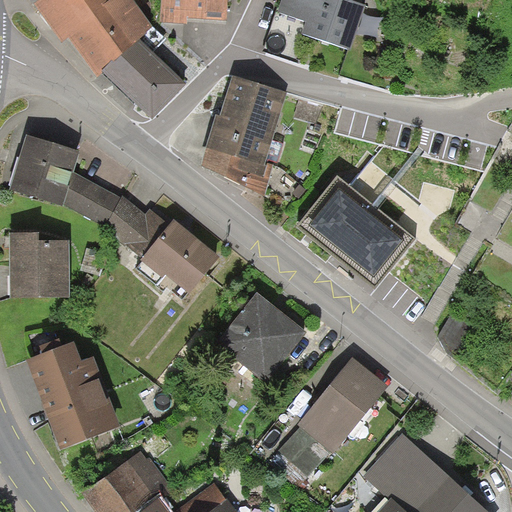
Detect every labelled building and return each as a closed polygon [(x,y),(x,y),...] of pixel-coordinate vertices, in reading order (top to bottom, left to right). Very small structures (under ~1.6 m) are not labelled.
[(41,0),(35,5),(62,45),(69,40),(73,46),(98,79),(103,75),(139,41),(153,29),(130,0),(41,0)] [(162,0),(161,24),(187,26),(187,20),(196,21),(226,22),(226,0),(162,0)] [(367,6),(347,0),(282,0),(278,15),(307,25),(303,36),(351,52),(367,6)] [(383,36),(385,18),(370,17),(368,35),(383,36)] [(154,56),(139,41),(103,75),(134,104),(153,122),(187,88),(154,56)] [(288,95),(234,77),(221,113),(219,119),(217,118),(199,171),(260,192),(265,193),(274,167),(265,164),(288,95)] [(300,97),(294,117),(316,124),(322,104),(300,97)] [(427,209),(457,171),(420,142),(413,151),(393,135),(350,188),(338,179),(297,229),(348,270),(389,219),(371,204),(390,180),(427,209)] [(56,146),(26,138),(10,192),(63,208),(64,205),(74,173),(81,153),(56,146)] [(106,228),(122,199),(74,173),(64,205),(106,228)] [(146,215),(123,197),(122,199),(106,228),(105,229),(143,259),(170,226),(150,209),(146,215)] [(179,225),(174,221),(170,226),(143,259),(140,262),(162,279),(165,275),(190,296),(220,259),(179,225)] [(40,235),(10,235),(10,240),(10,300),(70,299),(70,243),(40,243),(40,235)] [(86,248),(81,271),(102,276),(107,254),(86,248)] [(258,295),(217,345),(266,384),(306,334),(284,316),(258,295)] [(478,327),(454,311),(436,340),(460,355),(478,327)] [(75,345),(27,362),(43,405),(60,452),(121,429),(95,359),(82,364),(75,345)] [(389,388),(353,359),(327,390),(298,425),(301,427),(330,452),(333,454),(389,388)] [(306,480),(330,452),(301,427),(278,452),(306,480)] [(486,511),(403,435),(363,477),(390,502),(380,511),(486,511)] [(141,451),(82,493),(95,511),(212,511),(226,502),(214,482),(174,511),(168,511),(160,502),(176,492),(149,457),(147,459),(141,451)] [(237,511),(229,500),(226,502),(212,511),(237,511)]
